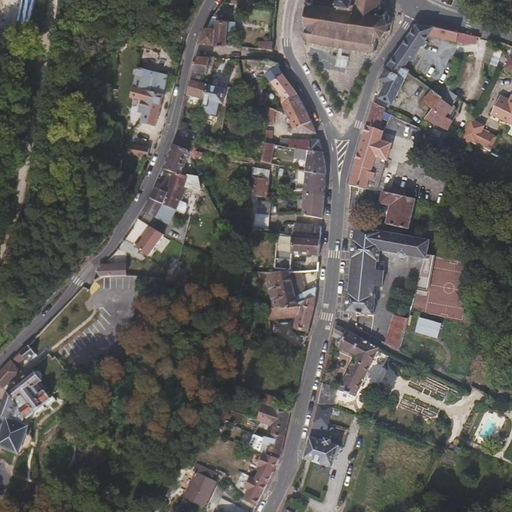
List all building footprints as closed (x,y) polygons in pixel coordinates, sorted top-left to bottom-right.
[(243,0),(244,2),(228,0),(222,5),(253,8),(248,0),(243,0)] [(389,23),(389,20),(388,18),(387,18),(386,17),(387,13),(384,13),(383,17),(377,16),(378,13),(380,12),(380,10),(379,8),(381,0),(383,0),(338,0),(338,3),(334,2),(334,5),(337,6),(336,11),(313,6),(313,3),(311,1),(308,1),(306,3),(306,5),(304,5),(304,8),(305,9),(304,25),(302,25),(301,29),(303,29),(303,30),(306,31),(304,40),(302,40),(302,42),(304,43),(304,45),(306,45),(308,43),(318,45),(319,46),(321,46),(322,45),(330,47),(331,49),(334,49),(335,48),(348,49),(349,52),(351,52),(352,50),(358,51),(358,53),(361,54),(362,52),(371,53),(371,55),(374,56),(374,54),(376,54),(376,52),(374,51),(376,39),(380,39),(379,43),(382,43),(382,40),(385,40),(386,39),(387,34),(389,34),(389,33),(387,32),(388,27),(390,26),(390,25),(389,23)] [(234,49),(236,31),(229,30),(229,24),(216,21),(215,30),(206,29),(199,45),(234,49)] [(412,62),(429,36),(466,44),(469,43),(476,44),(477,37),(442,29),(417,25),(386,69),(398,75),(403,68),(409,71),(412,66),(408,63),(410,60),(412,62)] [(272,54),(272,45),(259,45),(258,52),(272,54)] [(497,66),(502,52),(490,49),(485,62),(497,66)] [(201,86),(202,76),(206,77),(209,61),(195,60),(187,98),(205,102),(208,88),(201,86)] [(302,96),(282,67),(271,64),(269,70),(273,72),(269,75),(289,100),(289,104),(302,96)] [(161,124),(172,74),(161,72),(142,67),(135,96),(140,97),(136,118),(138,120),(161,124)] [(417,81),(411,77),(407,74),(409,71),(403,68),(398,75),(386,69),(381,79),(387,83),(379,98),(392,105),(401,88),(411,94),(417,81)] [(212,73),(211,86),(221,87),(221,73),(212,73)] [(223,106),(225,92),(208,88),(205,102),(198,135),(203,136),(207,116),(218,118),(220,105),(223,106)] [(443,100),(432,92),(424,104),(433,110),(442,101),(443,100)] [(511,95),(510,95),(507,103),(498,99),(491,117),(511,124),(511,95)] [(315,119),(311,111),(302,96),(289,104),(290,113),(296,125),(293,131),(294,134),(322,135),(315,119)] [(452,122),(449,120),(456,110),(442,101),(433,110),(426,121),(447,131),(452,122)] [(385,130),(392,116),(384,112),(385,110),(374,104),(367,127),(373,129),(377,131),(378,127),(385,130)] [(280,122),(281,115),(269,112),(268,119),(268,120),(280,122)] [(462,138),(467,127),(453,120),(452,122),(447,131),(462,138)] [(493,137),(483,131),(485,127),(471,120),(467,127),(462,138),(486,151),(493,137)] [(192,134),(193,127),(180,125),(178,132),(192,134)] [(387,162),(392,146),(381,142),(382,138),(384,133),(377,131),(373,129),(367,127),(355,167),(373,171),(385,172),(387,162)] [(213,146),(216,137),(207,134),(204,143),(213,146)] [(328,154),(324,142),(285,140),(284,146),(299,149),(328,154)] [(187,153),(189,146),(177,142),(175,148),(187,153)] [(276,165),(278,145),(269,143),(264,162),(276,165)] [(151,159),(154,148),(136,144),(133,155),(151,159)] [(182,178),(190,157),(189,154),(187,153),(175,148),(173,148),(164,171),(182,178)] [(331,175),(330,164),(328,154),(299,149),(299,158),(312,161),(311,173),(331,175)] [(378,193),(385,172),(373,171),(355,167),(349,187),(378,193)] [(274,187),(276,173),(257,170),(253,195),(254,196),(271,199),(273,198),(274,187)] [(181,203),(187,189),(199,195),(209,195),(202,182),(190,177),(188,180),(183,178),(182,178),(164,171),(159,183),(162,184),(166,176),(173,179),(167,195),(155,191),(151,202),(164,207),(186,217),(190,207),(181,203)] [(145,183),(145,176),(131,172),(130,179),(145,183)] [(329,196),(331,175),(311,173),(309,195),(329,196)] [(413,228),(419,199),(386,192),(385,202),(394,205),(390,224),(413,228)] [(327,220),(329,196),(309,195),(308,216),(327,220)] [(159,221),(164,207),(151,202),(143,215),(159,221)] [(272,231),(274,204),(262,204),(258,230),(272,231)] [(445,221),(447,212),(439,209),(436,219),(445,221)] [(370,232),(371,223),(356,221),(354,229),(356,230),(370,232)] [(326,239),(327,226),(300,225),(298,237),(326,239)] [(410,254),(427,256),(430,256),(431,239),(428,239),(389,235),(370,232),(356,230),(355,241),(353,241),(352,251),(351,261),(353,262),(350,294),(348,294),(346,313),(349,314),(373,316),(375,296),(374,295),(375,287),(383,288),(384,273),(376,272),(377,263),(379,263),(380,251),(398,252),(400,257),(403,258),(405,258),(407,257),(410,254)] [(324,256),(326,239),(298,237),(283,236),(280,270),(296,271),(298,254),(324,256)] [(323,272),(324,263),(306,265),(307,272),(323,272)] [(126,279),(125,269),(103,269),(99,273),(101,280),(104,280),(126,279)] [(311,292),(307,272),(278,272),(282,309),(321,299),(322,287),(311,292)] [(143,288),(144,281),(126,279),(104,280),(104,287),(124,287),(143,288)] [(314,333),(319,312),(321,299),(282,309),(274,311),(274,320),(302,318),(299,329),(314,333)] [(137,318),(130,308),(120,316),(127,325),(137,318)] [(402,351),(411,320),(398,317),(388,344),(402,351)] [(55,332),(62,324),(56,318),(49,325),(55,332)] [(415,333),(439,338),(441,322),(418,318),(415,333)] [(32,352),(55,332),(49,325),(28,346),(32,352)] [(356,399),(379,349),(336,327),(333,339),(337,342),(338,340),(342,342),(339,349),(356,357),(340,393),(356,399)] [(275,349),(276,340),(269,339),(266,339),(265,347),(275,349)] [(36,357),(32,352),(28,346),(20,354),(25,360),(28,363),(36,357)] [(16,369),(25,360),(20,354),(12,363),(16,369)] [(11,383),(20,375),(16,369),(12,363),(0,375),(0,385),(5,390),(11,383)] [(38,421),(62,402),(48,385),(49,383),(48,381),(49,379),(47,374),(45,373),(42,373),(40,372),(36,376),(34,375),(28,380),(28,382),(24,385),(23,384),(22,383),(21,385),(21,387),(13,393),(5,416),(6,417),(4,424),(0,422),(0,461),(0,460),(2,461),(7,449),(25,456),(27,456),(28,455),(30,452),(36,439),(37,434),(36,428),(36,425),(36,423),(38,421)] [(506,402),(511,390),(511,387),(497,380),(490,394),(491,395),(506,402)] [(322,384),(319,399),(304,460),(333,468),(340,448),(331,445),(332,442),(326,440),(325,443),(324,443),(336,391),(322,384)] [(268,398),(265,406),(263,406),(257,422),(273,428),(272,434),(285,439),(290,415),(273,409),(276,401),(268,398)] [(272,434),(273,428),(257,422),(253,435),(264,439),(265,437),(271,438),(272,434)] [(280,460),(285,439),(272,434),(271,438),(265,437),(264,439),(260,455),(262,456),(266,457),(267,456),(280,460)] [(274,473),(280,460),(267,456),(266,457),(262,456),(259,466),(274,473)] [(209,506),(219,485),(211,481),(214,475),(197,466),(194,473),(197,475),(185,500),(204,509),(206,505),(209,506)] [(222,510),(235,510),(234,501),(221,501),(222,510)]
